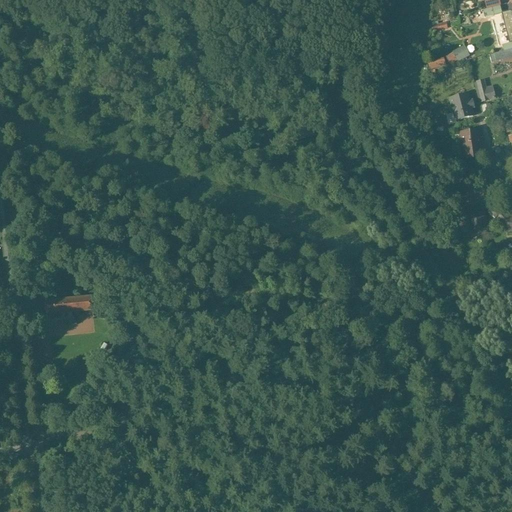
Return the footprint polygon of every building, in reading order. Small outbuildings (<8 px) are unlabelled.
[(493,8),(475,13),(477,20),(495,15),(493,8)] [(511,13),(495,18),(499,36),(511,32),(511,13)] [(466,45),(454,49),(457,60),(470,56),(466,45)] [(511,52),(511,50),(494,54),(496,62),(511,58),(511,52)] [(427,62),(430,70),(447,64),(444,56),(427,62)] [(492,88),(486,90),(488,100),(495,99),(492,88)] [(486,90),(479,91),(482,102),(488,100),(486,90)] [(448,97),(455,122),(473,117),(467,92),(448,97)] [(479,130),(462,133),(463,144),(465,158),(483,155),(479,130)] [(459,134),(455,134),(456,145),(463,144),(462,133),(459,133),(459,134)] [(511,217),(510,217),(503,210),(503,209),(498,204),(489,212),(507,232),(511,230),(511,217)] [(482,209),(466,212),(467,216),(470,231),(473,230),(474,236),(487,233),(482,209)] [(94,294),(45,300),(47,313),(96,307),(94,294)] [(39,341),(43,332),(35,329),(31,338),(39,341)]
